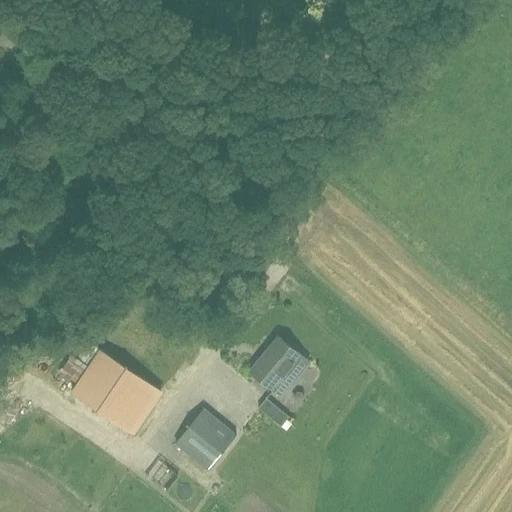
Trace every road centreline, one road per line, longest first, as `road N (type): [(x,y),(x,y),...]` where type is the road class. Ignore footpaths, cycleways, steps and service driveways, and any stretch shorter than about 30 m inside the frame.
road 1 (unclassified): [(322,60),(311,165),(287,219),(250,153),(143,36)]
road 2 (unclassified): [(143,36),(265,72),(322,60)]
road 3 (unclassified): [(322,60),(430,0)]
